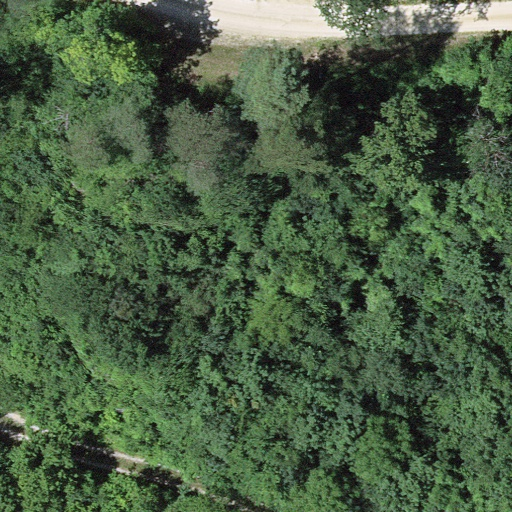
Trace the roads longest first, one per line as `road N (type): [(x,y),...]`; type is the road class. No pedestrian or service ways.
road 1 (track): [(158,0),(250,17),(511,22)]
road 2 (track): [(0,416),(52,444),(227,496),(256,511)]
